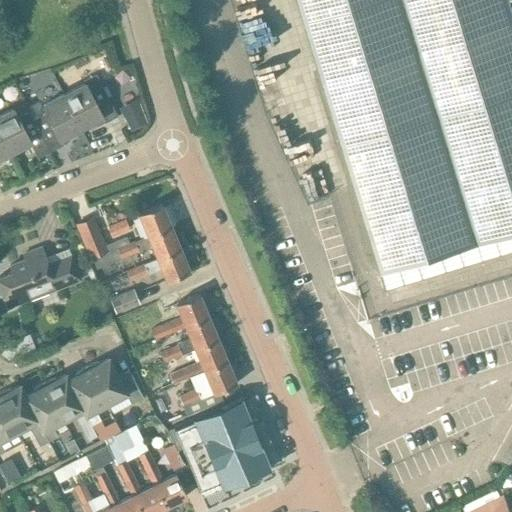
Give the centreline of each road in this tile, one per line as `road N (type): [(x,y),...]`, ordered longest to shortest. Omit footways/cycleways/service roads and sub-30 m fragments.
road 1 (residential): [(326,485),(179,143)]
road 2 (residential): [(0,209),(179,143)]
road 3 (residential): [(179,143),(138,0)]
